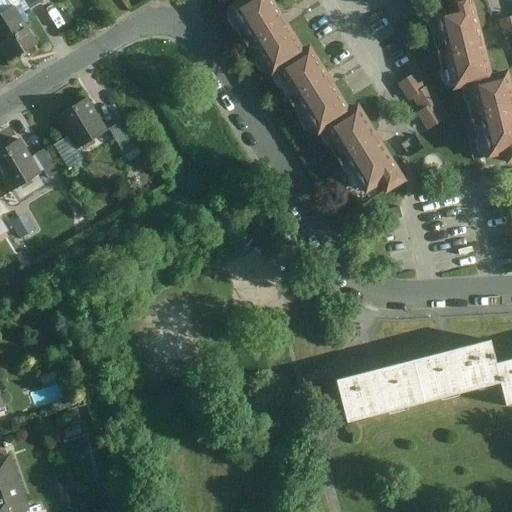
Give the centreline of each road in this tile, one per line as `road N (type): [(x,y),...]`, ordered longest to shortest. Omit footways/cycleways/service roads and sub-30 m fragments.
road 1 (residential): [(511,288),(405,293),(363,281),(339,261),(207,49),(179,25)]
road 2 (residential): [(179,25),(139,26),(0,108)]
